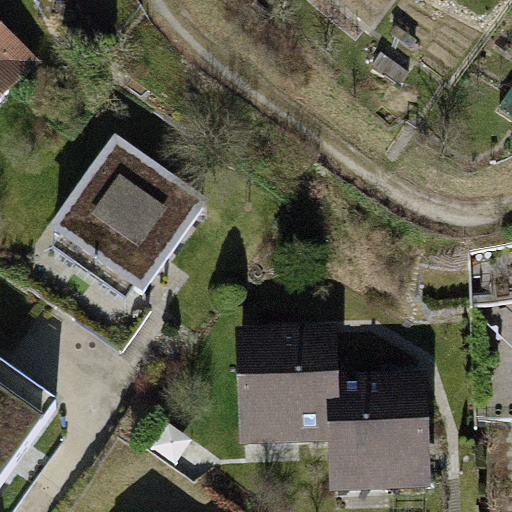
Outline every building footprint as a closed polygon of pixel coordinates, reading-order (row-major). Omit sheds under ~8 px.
[(0,94),(27,67),(0,40),(0,94)] [(117,152),(57,240),(145,300),(205,213),(117,152)] [(244,345),(249,443),(338,439),(336,388),(334,341),(244,345)] [(0,370),(0,504),(61,408),(0,370)] [(338,439),(340,486),(429,482),(425,384),(336,388),(338,439)]
